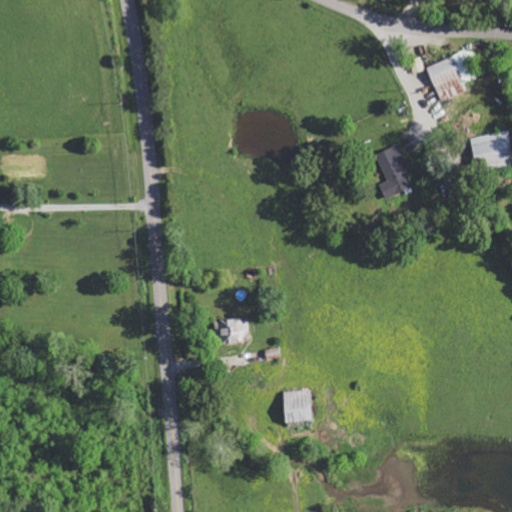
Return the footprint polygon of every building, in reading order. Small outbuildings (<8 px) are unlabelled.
[(442,102),(468,90),(464,82),(474,78),(469,68),(478,64),(471,49),(427,68),(442,102)] [(476,162),(485,161),(486,169),(511,165),(511,142),(510,131),(472,137),(476,162)] [(411,169),(399,144),(377,155),(390,182),(381,186),(388,199),(414,187),(406,172),(411,169)] [(220,344),(251,343),(249,318),(219,320),(220,344)] [(265,361),(264,352),(242,354),(242,362),(265,361)] [(285,422),(313,421),(312,391),(284,392),(285,422)]
